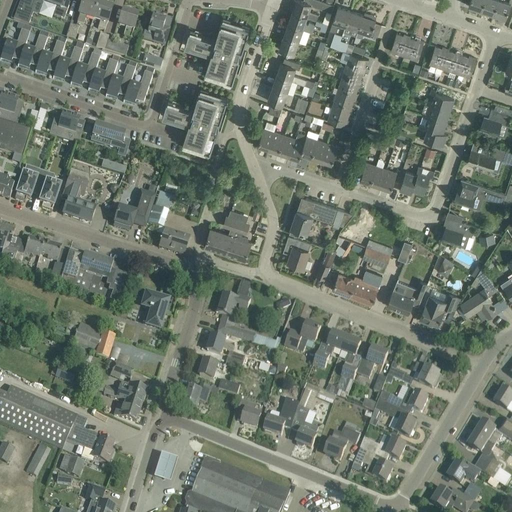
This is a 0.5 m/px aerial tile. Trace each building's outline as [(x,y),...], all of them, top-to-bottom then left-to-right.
[(34,0),(31,10),(19,5),(13,19),(28,25),(33,13),(38,15),(42,3),(51,6),(56,8),(53,16),(64,20),(69,6),(64,4),(65,0),(34,0)] [(86,17),(93,19),(98,3),(86,0),(83,0),(79,15),(77,23),(84,25),(86,17)] [(293,0),(292,4),(293,5),(294,6),(292,11),(307,16),(317,20),(319,13),(310,10),(311,5),(332,12),(334,4),(332,3),(326,1),(321,0),(303,0),(303,1),(301,0),(293,0)] [(470,0),(469,6),(481,10),(484,0),(470,0)] [(484,0),(481,10),(493,14),(497,0),(484,0)] [(497,0),(493,14),(506,18),(510,4),(511,2),(509,2),(504,0),(497,0)] [(107,24),(109,18),(112,8),(98,3),(93,19),(100,21),(97,29),(104,31),(107,24)] [(339,23),(345,25),(346,25),(351,10),(338,6),(330,30),(336,32),(339,23)] [(343,32),(356,35),(363,14),(351,10),(346,25),(345,25),(343,32)] [(134,30),(135,25),(138,16),(122,11),(118,25),(126,28),(123,36),(130,39),(133,30),(134,30)] [(303,29),(313,32),(315,24),(309,22),(308,24),(305,23),(307,16),(292,11),(288,23),(303,29)] [(371,14),(369,15),(369,16),(363,14),(356,35),(363,37),(364,31),(371,34),(376,18),(375,18),(375,17),(375,15),(371,14)] [(154,35),(152,43),(164,46),(169,29),(163,27),(165,21),(160,20),(161,18),(153,15),(147,33),(154,35)] [(216,39),(189,31),(185,46),(211,54),(206,74),(233,82),(240,59),(235,57),(237,50),(243,52),(250,28),(222,19),(216,39)] [(329,23),(323,21),(320,29),(326,32),(329,23)] [(299,41),(303,29),(288,23),(284,36),(299,41)] [(7,40),(0,60),(1,61),(11,63),(13,57),(20,60),(25,46),(29,34),(31,28),(23,25),(21,31),(17,43),(7,40)] [(70,25),(66,38),(74,41),(78,28),(70,25)] [(19,61),(17,67),(18,67),(28,69),(30,66),(30,63),(37,66),(42,52),(46,40),(48,35),(41,32),(39,37),(35,49),(25,46),(20,60),(19,61)] [(405,54),(410,38),(411,36),(404,34),(404,35),(397,33),(391,51),(399,53),(399,52),(405,54)] [(96,48),(104,51),(108,37),(100,35),(96,48)] [(299,41),(284,36),(279,49),(294,54),(299,41)] [(108,37),(104,51),(125,57),(128,47),(107,41),(108,37)] [(37,67),(35,72),(36,73),(46,75),(47,72),(48,69),(55,72),(60,58),(64,46),(66,40),(58,38),(57,43),(52,55),(42,52),(37,66),(37,67)] [(410,38),(405,54),(405,55),(412,58),(412,56),(418,58),(424,40),(417,38),(417,40),(410,38)] [(320,40),(318,48),(324,50),(325,45),(326,42),(321,40),(320,40)] [(55,72),(53,78),(53,79),(54,79),(63,81),(66,75),(72,78),(77,64),(82,49),(83,45),(77,43),(75,49),(74,49),(70,61),(60,58),(55,72)] [(322,57),(327,59),(330,47),(325,45),(324,50),(322,57)] [(352,50),(357,51),(364,54),(366,48),(354,45),(352,50)] [(444,67),(449,50),(450,49),(443,47),(442,48),(435,46),(429,63),(437,66),(438,65),(444,67)] [(322,57),(324,50),(318,48),(315,56),(321,58),(322,57)] [(72,79),(70,84),(71,85),(81,87),(82,84),(83,81),(90,84),(95,70),(99,58),(101,53),(102,52),(100,52),(94,49),(92,55),(87,67),(77,64),(72,78),(72,79)] [(449,50),(444,67),(443,68),(450,70),(451,69),(457,71),(462,55),(463,53),(456,51),(455,52),(449,50)] [(369,60),(369,59),(350,53),(345,67),(363,72),(364,73),(367,66),(365,65),(367,59),(369,60)] [(469,57),(462,55),(457,71),(456,72),(464,75),(464,73),(470,75),(476,58),(469,55),(469,57)] [(90,85),(88,90),(89,91),(99,93),(100,90),(101,87),(108,90),(113,76),(117,64),(119,59),(113,56),(111,62),(109,61),(105,73),(95,70),(90,84),(90,85)] [(294,74),(296,68),(299,69),(301,63),(285,57),(283,63),(281,62),(276,75),(292,80),(305,85),(307,79),(294,74)] [(156,59),(153,67),(160,69),(162,61),(156,59)] [(107,91),(105,96),(106,97),(116,99),(118,96),(118,93),(125,96),(130,82),(131,82),(135,70),(135,69),(137,65),(137,64),(130,62),(128,67),(127,67),(123,80),(113,76),(108,90),(107,91)] [(343,74),(341,79),(359,86),(360,86),(362,79),(361,79),(363,72),(345,67),(343,74)] [(124,103),(134,105),(136,99),(144,102),(153,76),(154,70),(147,68),(145,73),(144,73),(140,85),(131,82),(130,82),(125,96),(123,102),(124,103)] [(287,92),(292,80),(276,75),(272,87),(287,92)] [(337,93),(354,99),(356,100),(358,93),(356,92),(359,86),(341,79),(337,93)] [(272,87),(268,99),(268,100),(283,105),(287,92),(272,87)] [(431,104),(451,110),(454,99),(436,93),(436,90),(432,89),(430,93),(434,94),(432,101),(431,104)] [(182,144),(211,153),(218,130),(212,128),(215,120),(220,122),(228,99),(200,90),(193,110),(167,102),(162,116),(189,124),(182,144)] [(332,106),(350,112),(351,113),(354,106),(352,105),(354,99),(337,93),(332,106)] [(0,120),(17,126),(24,104),(17,102),(18,99),(2,94),(0,100),(0,120)] [(294,109),(304,113),(309,100),(299,97),(294,109)] [(310,111),(319,115),(324,103),(314,100),(310,111)] [(422,111),(424,111),(429,113),(428,115),(447,122),(451,110),(431,104),(432,101),(428,100),(427,104),(425,104),(422,111)] [(482,128),(482,129),(496,134),(500,122),(507,124),(510,114),(507,113),(509,108),(498,104),(497,105),(496,109),(494,109),(493,108),(493,109),(490,118),(488,117),(486,116),(486,117),(482,128)] [(271,105),(269,112),(279,116),(282,108),(271,105)] [(328,120),(337,123),(347,126),(349,119),(348,119),(350,112),(332,106),(328,120)] [(423,116),(420,123),(425,124),(429,125),(428,128),(443,133),(447,122),(428,115),(429,113),(424,111),(423,114),(423,116)] [(56,114),(49,136),(78,145),(82,132),(75,130),(79,118),(63,113),(62,116),(56,114)] [(313,115),(307,113),(306,113),(304,119),(312,121),(312,120),(314,116),(313,116),(313,115)] [(0,196),(9,199),(15,182),(31,130),(17,126),(0,120),(0,196)] [(95,125),(92,136),(111,141),(109,147),(119,150),(117,157),(125,159),(130,141),(123,139),(125,133),(114,130),(114,131),(95,125)] [(258,144),(268,148),(274,131),(264,127),(258,144)] [(428,129),(424,140),(443,146),(447,134),(443,133),(428,128),(428,129)] [(396,136),(405,139),(407,132),(399,129),(398,129),(398,130),(396,136)] [(305,141),(301,153),(312,156),(317,139),(319,133),(309,130),(307,135),(305,141)] [(274,131),(268,148),(279,151),(284,134),(274,131)] [(317,139),(312,156),(322,159),(328,142),(327,142),(329,136),(319,133),(317,139)] [(295,138),(284,134),(279,151),(289,155),(295,138)] [(305,141),(295,138),(289,155),(300,158),(301,153),(305,141)] [(466,160),(491,168),(495,157),(502,159),(510,161),(511,156),(511,151),(507,150),(481,141),(481,142),(483,142),(482,148),(484,149),(483,152),(471,149),(473,150),(469,161),(466,160)] [(338,146),(328,143),(328,142),(322,159),(332,163),(338,146)] [(433,158),(435,150),(427,148),(424,155),(433,158)] [(120,174),(122,167),(103,161),(101,168),(120,174)] [(360,179),(371,182),(376,165),(366,161),(360,179)] [(376,165),(371,182),(381,185),(387,168),(376,165)] [(397,172),(387,168),(381,185),(391,189),(397,172)] [(25,203),(26,199),(30,200),(31,195),(36,196),(44,173),(35,170),(33,178),(23,175),(15,200),(25,203)] [(418,175),(413,190),(424,194),(430,175),(433,176),(434,171),(430,170),(428,174),(422,172),(420,176),(418,175)] [(403,180),(400,190),(412,194),(413,190),(418,175),(417,175),(406,171),(403,180)] [(52,212),(60,187),(50,184),(53,176),(44,173),(36,196),(41,198),(39,203),(43,204),(41,208),(52,212)] [(64,191),(61,200),(67,202),(62,216),(79,221),(84,206),(79,204),(80,200),(83,199),(83,197),(88,184),(69,177),(64,191)] [(243,192),(246,182),(242,180),(238,191),(243,192)] [(456,201),(472,206),(480,209),(483,197),(503,204),(507,194),(467,181),(464,190),(460,189),(456,201)] [(507,194),(503,204),(502,207),(509,209),(511,200),(511,183),(510,183),(507,194)] [(155,202),(153,207),(148,223),(158,227),(163,228),(176,188),(166,185),(163,194),(159,193),(156,202),(155,202)] [(114,224),(113,227),(122,230),(123,227),(131,230),(136,215),(148,219),(155,196),(140,191),(134,210),(117,205),(113,215),(116,216),(113,224),(114,224)] [(290,232),(297,235),(298,231),(307,233),(313,215),(334,222),(338,208),(306,197),(302,211),(297,210),(290,232)] [(191,204),(195,209),(201,205),(198,200),(191,204)] [(84,206),(79,221),(90,225),(92,219),(95,209),(93,209),(84,206)] [(345,226),(348,221),(354,213),(344,210),(339,224),(345,226)] [(211,228),(205,246),(227,254),(238,219),(228,216),(227,215),(224,225),(231,227),(229,234),(211,228)] [(238,219),(227,254),(245,260),(251,242),(248,241),(249,237),(242,235),(243,232),(246,233),(250,223),(249,223),(238,219)] [(443,239),(449,241),(466,247),(470,235),(472,236),(475,226),(463,222),(455,219),(452,228),(447,227),(443,238),(443,239)] [(8,248),(13,232),(8,230),(9,228),(0,225),(0,246),(0,247),(0,248),(0,250),(2,251),(0,258),(0,260),(13,265),(17,253),(18,251),(8,248)] [(158,227),(156,233),(162,235),(158,248),(183,256),(190,237),(165,229),(163,228),(158,227)] [(481,245),(495,242),(494,233),(479,236),(481,245)] [(345,234),(336,251),(337,251),(336,253),(345,258),(355,240),(345,234)] [(304,267),(309,251),(308,250),(311,242),(289,235),(284,248),(292,251),(288,262),(304,267)] [(39,257),(40,254),(43,242),(28,238),(24,253),(39,257)] [(366,246),(390,255),(393,248),(369,239),(366,246)] [(57,262),(59,257),(61,247),(43,242),(40,254),(48,257),(47,259),(57,262)] [(362,257),(386,266),(390,255),(366,246),(362,257)] [(317,276),(325,279),(336,253),(337,251),(336,251),(329,249),(323,263),(322,262),(317,276)] [(64,270),(60,283),(88,294),(105,301),(119,305),(127,281),(117,278),(119,272),(114,270),(115,265),(113,264),(113,263),(84,254),(83,256),(69,251),(64,267),(63,270),(64,270)] [(17,253),(13,265),(20,267),(24,255),(17,253)] [(509,278),(501,283),(504,288),(506,287),(508,292),(511,297),(511,258),(508,261),(511,266),(511,282),(509,278)] [(446,262),(446,260),(444,259),(438,270),(448,276),(453,266),(446,262)] [(493,263),(488,260),(484,267),(489,271),(493,263)] [(64,267),(54,264),(50,280),(60,283),(64,270),(63,270),(64,267)] [(471,274),(475,276),(481,267),(477,264),(471,274)] [(476,276),(475,277),(480,280),(486,288),(484,289),(487,294),(490,292),(497,288),(498,289),(497,287),(494,283),(484,269),(482,267),(481,267),(475,276),(476,276)] [(416,284),(420,275),(404,269),(400,278),(416,284)] [(338,273),(332,289),(372,304),(382,277),(366,270),(363,279),(355,276),(354,279),(338,273)] [(397,280),(387,304),(408,313),(412,303),(415,295),(422,297),(428,283),(420,280),(417,289),(397,280)] [(424,308),(420,318),(438,325),(440,318),(445,307),(451,310),(454,311),(462,298),(457,296),(450,293),(450,294),(449,295),(432,288),(430,295),(429,294),(426,303),(424,308)] [(484,289),(462,304),(469,315),(482,306),(489,317),(497,311),(490,301),(491,300),(487,294),(484,289)] [(142,324),(159,329),(167,301),(159,299),(159,297),(152,295),(152,297),(146,295),(142,307),(147,308),(142,324)] [(216,314),(228,317),(236,320),(238,312),(243,313),(247,314),(251,300),(238,296),(237,300),(224,296),(221,306),(219,305),(216,314)] [(291,305),(288,298),(281,302),(284,308),(291,305)] [(291,331),(285,346),(303,353),(306,347),(312,350),(315,344),(319,334),(320,332),(319,332),(321,328),(308,323),(303,336),(291,331)] [(72,345),(94,353),(95,354),(95,356),(108,360),(114,336),(102,332),(80,324),(72,345)] [(255,335),(229,327),(227,335),(253,344),(255,335)] [(325,354),(325,355),(330,357),(331,357),(334,349),(341,352),(347,338),(333,332),(328,346),(325,354)] [(226,363),(236,366),(242,368),(245,358),(230,353),(233,343),(226,341),(212,336),(207,351),(228,358),(226,363)] [(347,338),(341,352),(349,354),(346,363),(352,365),(355,357),(361,343),(347,338)] [(83,362),(87,351),(75,347),(71,357),(83,362)] [(373,348),(369,357),(368,361),(362,358),(356,374),(361,376),(369,379),(375,365),(382,368),(388,354),(373,348)] [(424,351),(418,364),(422,366),(428,353),(424,351)] [(316,355),(312,366),(324,371),(329,359),(330,357),(325,355),(317,352),(316,355)] [(283,365),(287,355),(283,353),(283,355),(280,362),(276,371),(284,374),(287,367),(283,365)] [(218,365),(214,364),(204,361),(200,376),(213,380),(216,372),(223,374),(225,368),(218,365)] [(133,371),(115,364),(109,362),(106,368),(112,371),(110,376),(119,380),(121,376),(130,380),(133,371)] [(417,363),(414,371),(423,375),(419,382),(433,389),(440,374),(422,366),(418,364),(417,363)] [(342,391),(340,397),(346,400),(358,371),(344,365),(340,377),(350,380),(345,392),(342,391)] [(57,372),(55,377),(72,385),(74,379),(76,374),(59,367),(57,372)] [(406,374),(391,367),(388,376),(394,378),(403,382),(406,374)] [(373,391),(374,391),(381,394),(382,392),(386,382),(387,379),(379,376),(373,391)] [(221,381),(218,390),(219,390),(237,395),(240,386),(221,381)] [(129,383),(128,385),(123,383),(120,385),(118,391),(120,392),(118,399),(125,401),(125,402),(132,404),(133,402),(141,405),(147,389),(129,383)] [(217,396),(219,390),(218,390),(212,388),(202,384),(200,390),(188,386),(182,405),(197,409),(199,401),(207,404),(210,394),(217,396)] [(298,406),(291,429),(300,433),(296,443),(297,443),(297,444),(297,446),(303,448),(304,447),(305,446),(311,449),(316,437),(320,438),(324,427),(322,426),(318,429),(305,423),(310,411),(317,395),(334,401),(336,396),(306,384),(304,390),(305,390),(298,406)] [(332,394),(335,388),(329,385),(327,388),(325,391),(332,394)] [(6,397),(0,410),(0,422),(10,427),(42,442),(43,442),(62,450),(65,442),(84,449),(81,458),(92,462),(93,458),(109,464),(113,452),(110,451),(113,442),(82,431),(87,421),(77,417),(11,387),(6,397)] [(106,387),(103,394),(118,399),(120,392),(118,391),(106,387)] [(495,402),(503,408),(507,410),(511,403),(511,394),(503,389),(495,402)] [(403,402),(382,392),(381,394),(379,400),(400,409),(402,403),(409,406),(409,407),(421,413),(428,398),(415,392),(415,393),(408,390),(403,402)] [(365,399),(362,407),(374,412),(377,404),(371,401),(365,399)] [(377,404),(374,412),(369,425),(373,426),(379,412),(400,421),(395,432),(410,438),(416,424),(402,417),(402,418),(397,415),(400,409),(379,400),(377,404)] [(257,429),(260,419),(261,415),(254,412),(256,406),(242,401),(239,411),(245,413),(242,424),(257,429)] [(120,417),(120,418),(136,423),(141,405),(133,402),(132,404),(125,402),(123,407),(117,405),(113,415),(120,417)] [(267,421),(264,431),(281,436),(284,427),(291,429),(298,406),(291,404),(289,412),(282,409),(281,414),(273,412),(272,412),(270,417),(269,417),(267,421)] [(356,445),(360,436),(360,435),(355,433),(358,427),(347,422),(342,434),(335,431),(331,441),(325,455),(340,461),(348,442),(356,445)] [(495,446),(499,440),(500,440),(503,435),(496,430),(483,422),(475,433),(495,446)] [(492,452),(491,452),(495,446),(475,433),(468,445),(481,453),(489,458),(492,452)] [(406,446),(397,442),(388,438),(385,445),(381,443),(380,445),(364,439),(360,449),(374,455),(386,461),(389,455),(399,460),(406,446)] [(0,460),(8,464),(15,450),(2,443),(0,447),(0,460)] [(26,472),(37,478),(50,451),(39,446),(26,472)] [(374,455),(360,449),(354,464),(361,467),(363,464),(369,467),(372,460),(374,455)] [(65,455),(60,470),(65,472),(65,473),(78,478),(84,462),(65,455)] [(186,503),(188,504),(187,506),(200,511),(280,511),(288,492),(207,459),(193,493),(190,492),(188,493),(185,500),(186,503)] [(386,483),(393,469),(372,460),(369,467),(366,473),(374,477),(386,483)] [(499,470),(502,466),(493,460),(484,474),(493,479),(493,480),(503,486),(506,482),(501,479),(505,473),(499,470)] [(457,463),(448,477),(460,484),(464,477),(470,481),(474,483),(478,477),(481,472),(465,462),(462,467),(457,463)] [(471,485),(464,495),(474,501),(480,491),(471,485)] [(88,486),(84,499),(90,501),(85,511),(113,511),(115,507),(99,502),(100,499),(101,499),(103,491),(88,486)] [(434,495),(431,500),(432,502),(432,503),(444,510),(448,511),(451,511),(453,506),(462,511),(466,511),(470,507),(474,501),(464,495),(460,502),(452,497),(453,496),(441,489),(440,490),(436,496),(436,495),(434,495)]
